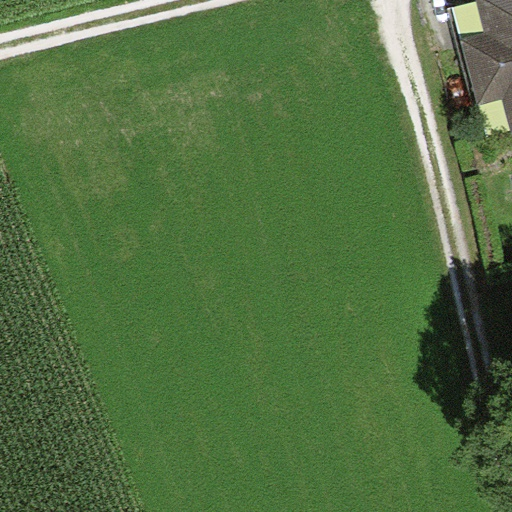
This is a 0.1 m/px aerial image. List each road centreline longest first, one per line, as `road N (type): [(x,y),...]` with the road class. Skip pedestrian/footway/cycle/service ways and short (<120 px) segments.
road 1 (track): [(400,0),(511,465)]
road 2 (track): [(0,47),(199,0)]
